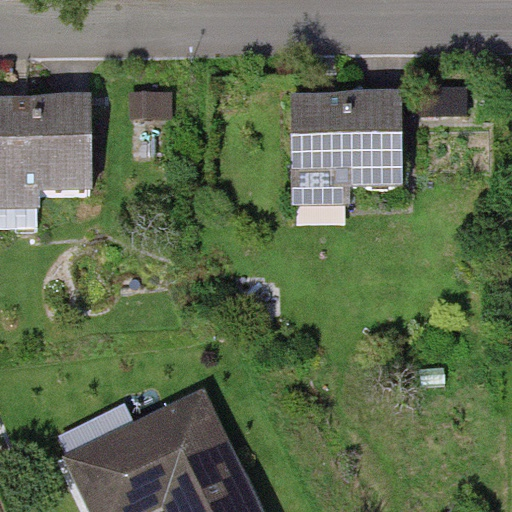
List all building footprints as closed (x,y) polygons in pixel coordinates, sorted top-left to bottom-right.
[(453,96),(422,96),(422,117),(453,117),(453,96)] [(402,107),(295,106),(295,195),(402,196),(402,107)] [(92,110),(0,110),(0,198),(93,197),(92,110)] [(225,479),(193,413),(76,469),(96,511),(251,511),(234,475),(225,479)] [(125,414),(66,443),(73,457),(132,428),(125,414)]
